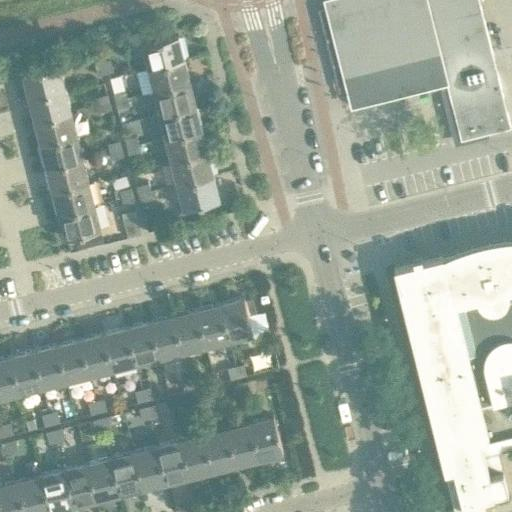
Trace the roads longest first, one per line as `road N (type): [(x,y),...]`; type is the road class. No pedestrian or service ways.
road 1 (residential): [(0,313),(318,235)]
road 2 (residential): [(381,481),(318,235)]
road 3 (residential): [(318,235),(511,186)]
road 4 (residential): [(318,235),(278,73)]
road 5 (residential): [(264,511),(381,481)]
